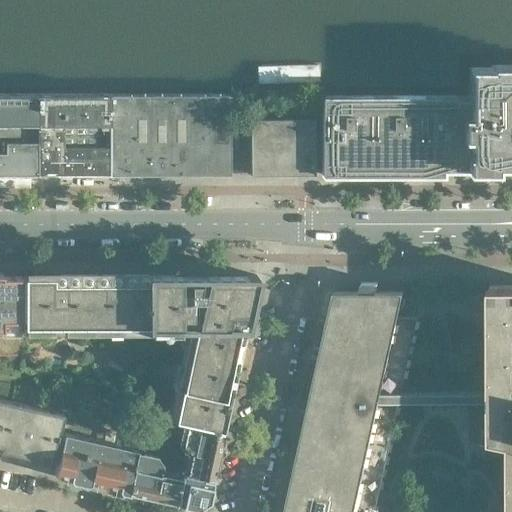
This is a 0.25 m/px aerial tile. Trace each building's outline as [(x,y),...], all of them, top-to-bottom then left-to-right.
[(170,58),(170,81),(232,81),(232,57),(170,58)] [(511,66),(492,67),(492,69),(470,69),(470,97),(321,97),(321,174),(441,174),(441,169),(494,169),(494,164),(511,163),(511,66)] [(0,175),(109,175),(109,94),(0,94),(0,175)] [(230,175),(230,116),(230,95),(109,94),(109,175),(230,175)] [(275,107),(275,99),(263,99),(263,107),(275,107)] [(314,174),(314,121),(314,118),(250,118),(250,175),(314,174)] [(22,315),(22,275),(20,275),(2,275),(1,273),(0,272),(0,355),(22,356),(22,331),(22,315)] [(85,331),(85,275),(22,275),(22,315),(22,331),(85,331)] [(148,331),(148,275),(85,275),(85,331),(148,331)] [(248,313),(204,303),(204,283),(204,275),(179,275),(148,275),(148,331),(170,331),(170,325),(193,325),(192,332),(241,342),(245,326),(248,313)] [(248,313),(256,275),(204,275),(204,283),(204,303),(248,313)] [(511,511),(511,285),(490,285),(490,391),(401,391),(417,316),(398,316),(403,292),(375,292),(378,282),(365,282),(363,292),(333,292),(284,511),(511,511)] [(235,372),(241,342),(192,332),(186,361),(235,372)] [(228,402),(233,379),(235,372),(186,361),(180,391),(228,402)] [(222,431),(227,409),(228,402),(180,391),(173,421),(184,423),(222,431)] [(0,450),(52,462),(63,413),(1,399),(0,405),(0,450)] [(152,435),(155,420),(143,418),(140,432),(152,435)] [(208,493),(219,444),(222,431),(184,423),(179,445),(182,448),(186,449),(183,464),(186,468),(181,471),(197,496),(195,505),(196,505),(196,506),(197,506),(199,507),(200,507),(201,507),(203,506),(204,506),(205,504),(206,503),(206,502),(206,501),(206,499),(206,498),(205,497),(204,496),(204,495),(207,492),(208,493)] [(78,481),(88,438),(72,434),(68,438),(62,437),(53,473),(69,477),(72,481),(74,480),(78,481)] [(103,484),(111,448),(105,446),(103,441),(88,438),(78,481),(82,481),(83,484),(88,481),(103,484)] [(127,491),(135,453),(136,449),(121,445),(117,449),(111,448),(103,484),(117,488),(120,492),(123,491),(127,492),(127,491)] [(197,496),(181,471),(177,474),(174,469),(159,465),(160,461),(158,458),(135,453),(127,491),(189,505),(190,503),(194,502),(194,503),(194,504),(195,505),(197,496)]
